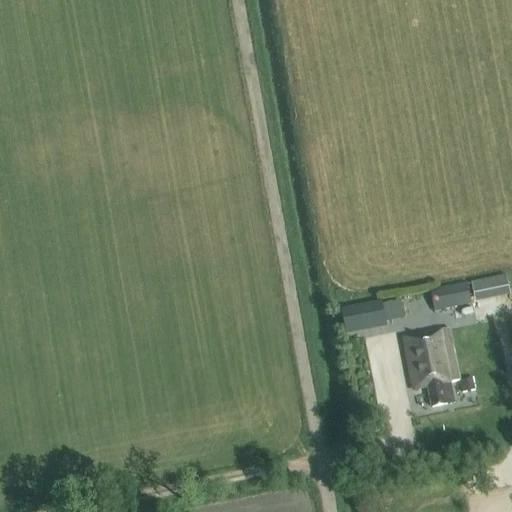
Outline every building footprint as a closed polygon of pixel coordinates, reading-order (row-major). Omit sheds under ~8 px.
[(482,299),(511,295),(511,274),(480,278),(482,299)] [(467,285),(438,291),(442,311),(471,305),(467,285)] [(387,327),(382,302),(341,311),(346,335),(387,327)] [(451,383),(458,381),(448,330),(405,339),(415,391),(428,389),(432,409),(456,404),(451,383)] [(476,390),(473,379),(460,381),(462,393),(476,390)]
